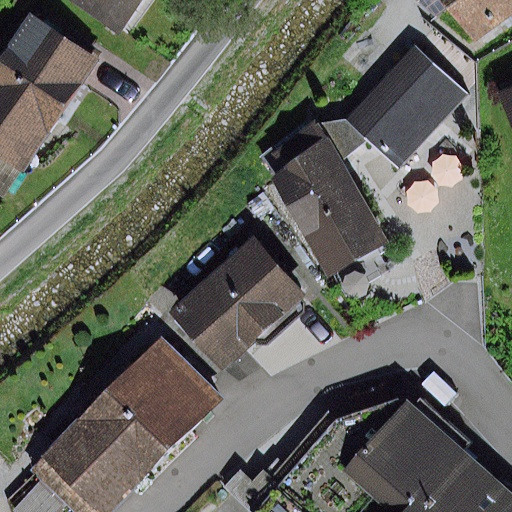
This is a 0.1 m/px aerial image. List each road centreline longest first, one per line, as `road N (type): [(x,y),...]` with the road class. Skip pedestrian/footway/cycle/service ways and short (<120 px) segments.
road 1 (residential): [(157,511),(297,385),(363,352),(390,345),(452,352),(511,418)]
road 2 (residential): [(0,258),(206,63),(259,0)]
